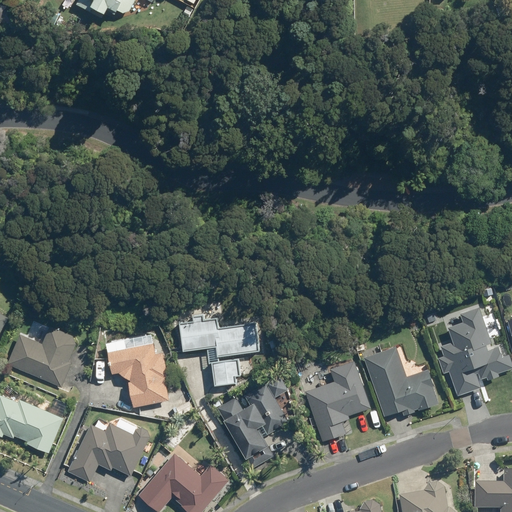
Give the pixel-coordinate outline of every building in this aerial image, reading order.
[(79,0),(78,3),(94,11),(98,6),(109,11),(110,9),(117,13),(119,9),(125,12),(132,10),(136,0),(79,0)] [(207,0),(204,0),(201,7),(205,9),(210,2),(207,0)] [(44,12),(42,18),(51,22),(53,17),(44,12)] [(70,12),(64,25),(73,30),(79,17),(70,12)] [(493,288),(485,290),(487,296),(495,294),(493,288)] [(445,345),(448,355),(442,357),(447,371),(452,369),(460,394),(483,386),(479,373),(482,372),(484,379),(490,377),(491,380),(502,376),(501,374),(511,370),(511,355),(505,357),(502,347),(491,351),(489,345),(495,342),(484,307),(465,313),(468,321),(452,327),(457,341),(445,345)] [(0,334),(10,317),(0,311),(0,334)] [(221,327),(220,317),(183,322),(187,350),(219,346),(220,356),(262,350),(258,322),(221,327)] [(71,359),(78,344),(75,335),(52,326),(45,343),(23,333),(10,363),(63,387),(75,361),(71,359)] [(167,377),(170,376),(165,352),(158,353),(155,342),(110,352),(115,373),(121,372),(133,379),(133,382),(131,382),(136,407),(171,400),(167,377)] [(367,356),(387,415),(404,410),(406,415),(417,411),(416,410),(420,408),(421,410),(441,403),(435,387),(437,386),(431,369),(410,376),(399,345),(367,356)] [(243,374),(240,359),(216,362),(219,385),(239,382),(238,375),(243,374)] [(348,433),(344,418),(374,408),(358,360),(334,368),(338,380),(308,389),(325,440),(348,433)] [(239,396),(220,406),(256,467),(277,454),(265,434),(291,419),(278,397),(291,388),(283,374),(248,395),(253,403),(246,408),(239,396)] [(9,384),(2,391),(9,396),(15,389),(9,384)] [(66,417),(23,399),(21,403),(3,395),(0,401),(0,434),(5,437),(6,433),(16,438),(17,435),(31,441),(29,443),(51,453),(66,417)] [(195,408),(191,400),(178,407),(182,415),(195,408)] [(94,424),(71,471),(92,481),(101,464),(113,470),(115,467),(133,476),(152,436),(150,430),(143,427),(139,428),(136,434),(112,422),(108,431),(94,424)] [(185,504),(184,505),(191,511),(203,511),(231,479),(213,464),(203,475),(176,453),(141,494),(161,511),(175,496),(185,504)] [(503,511),(511,511),(511,470),(507,470),(507,482),(478,482),(478,508),(504,509),(503,511)] [(456,511),(451,508),(447,487),(441,482),(431,484),(426,491),(401,496),(404,511),(456,511)] [(363,510),(364,511),(362,511),(357,511),(352,511),(383,511),(383,506),(375,502),(367,504),(363,510)]
